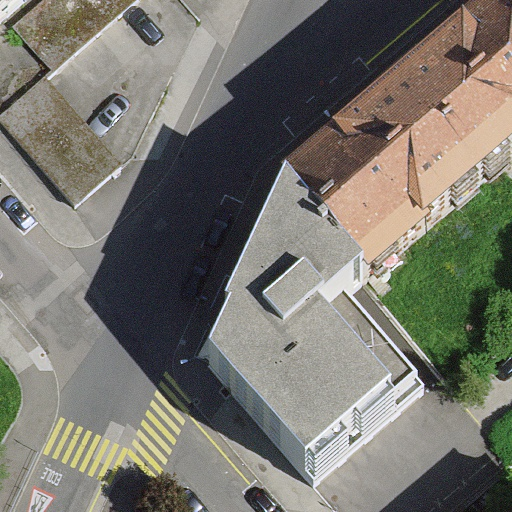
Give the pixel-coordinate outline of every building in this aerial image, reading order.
[(0,0),(0,34),(38,0),(0,0)] [(47,0),(16,27),(54,70),(135,0),(47,0)] [(480,205),(511,177),(511,7),(396,106),(480,205)] [(42,80),(0,115),(0,126),(71,210),(118,170),(42,80)] [(364,303),(480,205),(396,106),(283,203),(337,271),(364,303)] [(337,271),(283,203),(208,380),(308,497),(395,423),(422,400),(349,315),(364,303),(337,271)]
